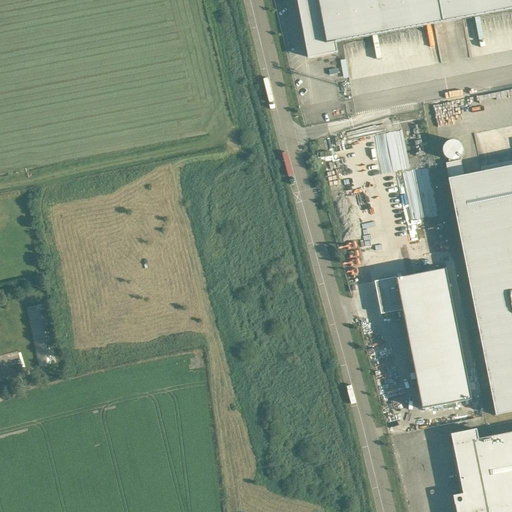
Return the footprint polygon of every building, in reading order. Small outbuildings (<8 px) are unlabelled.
[(336,52),(336,53),(337,53),(335,42),(398,31),(490,14),(511,9),(511,0),(297,0),(308,57),(336,52)] [(511,166),(464,176),(461,160),(459,161),(458,159),(461,156),(463,152),(462,147),(460,144),(457,141),(453,140),(449,141),(446,143),(443,147),(443,150),(443,154),(446,158),(449,160),(449,163),(446,163),(449,179),(448,179),(496,415),(511,411),(511,166)] [(411,170),(397,173),(403,203),(417,200),(411,170)] [(423,409),(472,399),(447,269),(378,282),(384,311),(403,308),(423,409)] [(39,304),(27,307),(38,355),(50,352),(39,304)] [(511,511),(511,432),(478,439),(476,429),(451,434),(465,503),(455,505),(456,511),(511,511)]
